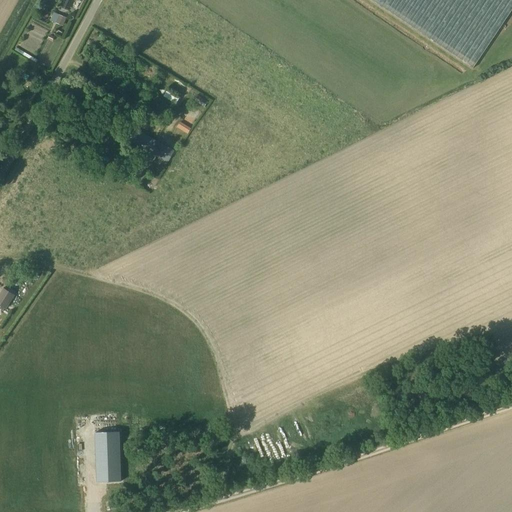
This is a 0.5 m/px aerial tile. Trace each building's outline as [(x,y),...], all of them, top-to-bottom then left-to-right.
[(511,9),(511,0),(370,0),(473,68),(511,9)] [(51,20),(64,25),(67,16),(54,11),(51,20)] [(185,98),(191,88),(186,85),(180,95),(185,98)] [(177,102),(180,95),(166,90),(164,97),(177,102)] [(129,140),(147,150),(148,150),(154,139),(136,129),(129,140)] [(154,139),(148,150),(144,157),(153,162),(157,156),(167,162),(174,151),(154,139)] [(14,295),(7,291),(3,289),(0,294),(0,304),(5,308),(14,295)] [(0,416),(179,413),(178,357),(94,358),(93,347),(150,346),(149,305),(60,307),(61,348),(83,348),(83,359),(19,361),(19,375),(8,375),(8,383),(0,383),(0,463),(76,462),(75,431),(0,432),(0,416)] [(118,433),(94,433),(94,483),(118,483),(118,433)] [(0,508),(83,506),(83,484),(75,484),(75,476),(0,478),(0,508)]
